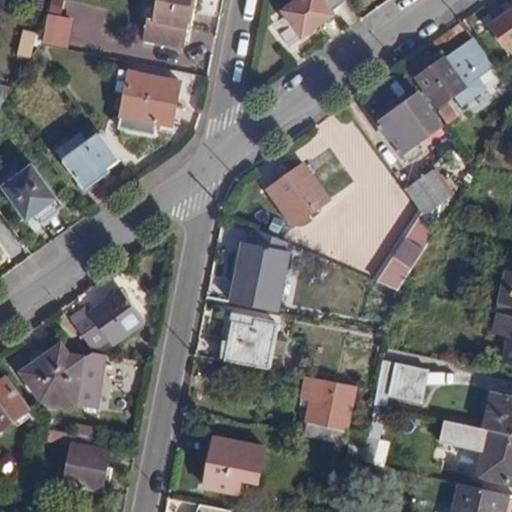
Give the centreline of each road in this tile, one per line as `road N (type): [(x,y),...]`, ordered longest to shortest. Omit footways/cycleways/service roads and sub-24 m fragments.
road 1 (residential): [(214,160),(147,511)]
road 2 (residential): [(441,0),(214,160)]
road 3 (residential): [(214,160),(0,315)]
road 4 (residential): [(246,0),(214,160)]
